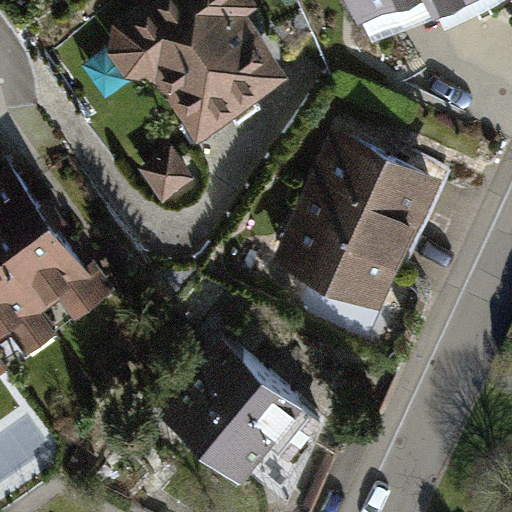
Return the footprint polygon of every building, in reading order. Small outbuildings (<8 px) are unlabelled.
[(140,0),(104,26),(139,74),(154,62),(206,133),(295,68),(246,0),(140,0)] [(363,0),(368,12),(396,0),(431,0),(437,15),(474,0),(363,0)] [(346,119),(283,253),(391,303),(454,169),(346,119)] [(21,166),(0,181),(0,336),(95,268),(21,166)] [(335,414),(217,327),(161,403),(278,491),(335,414)]
